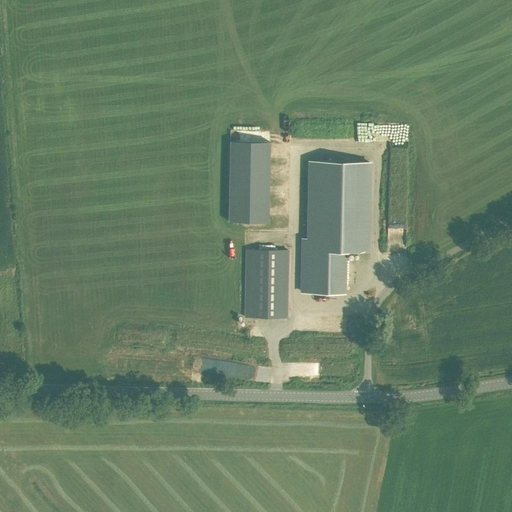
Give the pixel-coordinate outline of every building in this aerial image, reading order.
[(367,251),(369,162),(310,161),(309,238),(303,238),(302,292),(344,292),(344,251),(367,251)] [(227,203),(227,223),(268,223),(269,203),(227,203)] [(287,317),(288,250),(246,249),(245,316),(287,317)] [(158,330),(159,340),(178,340),(178,330),(158,330)] [(170,357),(169,368),(184,369),(185,358),(170,357)]
